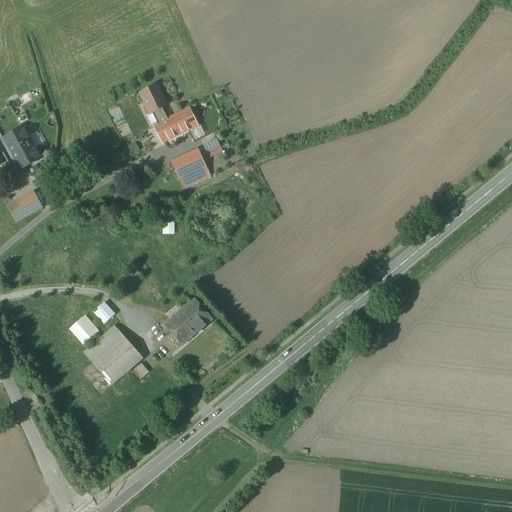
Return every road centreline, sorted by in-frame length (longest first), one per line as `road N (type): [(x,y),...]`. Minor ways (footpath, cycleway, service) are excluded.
road 1 (secondary): [(99,511),(511,173)]
road 2 (residential): [(0,349),(72,511)]
